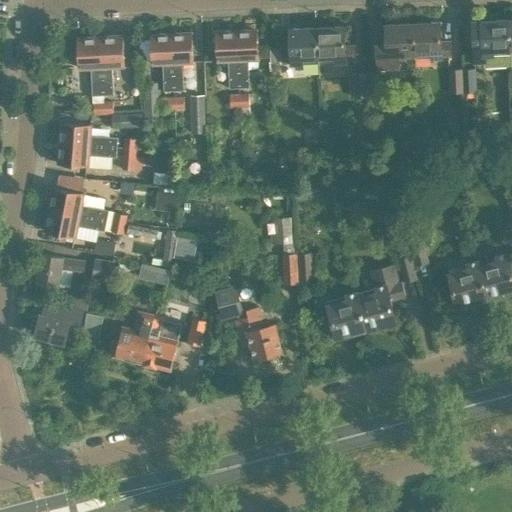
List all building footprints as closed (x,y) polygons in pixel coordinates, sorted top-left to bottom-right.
[(511,53),(509,18),(474,20),(476,62),(485,61),(485,67),(511,66),(511,53)] [(414,23),(415,58),(442,56),(442,54),(451,54),(450,40),(441,41),(440,22),(414,23)] [(387,25),(377,26),(378,43),(379,57),(388,57),(388,59),(415,58),(414,23),(387,24),(387,25)] [(345,26),(318,27),(320,62),(347,61),(347,59),(356,59),(355,45),(346,45),(345,26)] [(291,29),(292,48),(283,49),(283,63),(292,62),(292,64),(320,62),(318,27),(291,29)] [(250,88),(248,60),(259,59),(258,30),(237,31),(239,89),(250,88)] [(239,89),(237,31),(215,32),(217,61),(227,61),(229,89),(239,89)] [(192,33),(172,34),(175,92),(184,92),(183,63),(194,62),(192,33)] [(175,92),(172,34),(151,35),(153,64),(163,63),(165,92),(175,92)] [(100,38),(103,96),(114,96),(113,68),(125,67),(123,37),(100,38)] [(103,96),(100,38),(78,39),(79,69),(91,69),(92,97),(103,96)] [(476,67),(464,68),(465,92),(477,92),(476,67)] [(465,92),(464,68),(450,68),(451,93),(465,92)] [(369,96),(368,72),(354,73),(355,97),(369,96)] [(381,72),(368,72),(369,96),(382,95),(381,72)] [(158,84),(145,85),(147,122),(159,121),(158,84)] [(240,107),(240,95),(230,96),(230,108),(240,107)] [(249,95),(240,95),(240,107),(249,107),(249,95)] [(175,98),(176,110),(185,110),(184,97),(175,98)] [(205,134),(204,97),(190,97),(191,134),(205,134)] [(176,110),(175,98),(165,98),(166,111),(176,110)] [(113,102),(104,103),(104,115),(114,114),(113,102)] [(104,115),(104,103),(94,103),(95,115),(104,115)] [(122,115),(122,127),(141,126),(141,114),(122,115)] [(90,136),(91,125),(62,123),(61,144),(118,148),(118,138),(90,136)] [(320,135),(311,136),(311,144),(320,143),(320,135)] [(125,139),(124,149),(136,149),(137,146),(137,140),(125,139)] [(117,158),(118,148),(61,144),(59,164),(88,166),(89,156),(117,158)] [(124,149),(123,170),(142,171),(143,157),(136,157),(136,149),(124,149)] [(169,152),(158,151),(157,162),(169,163),(169,152)] [(69,172),(65,183),(81,189),(85,178),(69,172)] [(121,177),(119,190),(136,192),(137,180),(121,177)] [(55,187),(50,210),(108,221),(110,211),(82,206),(84,194),(55,187)] [(161,191),(159,209),(175,211),(177,193),(161,191)] [(105,232),(108,221),(50,210),(46,232),(75,238),(78,226),(105,232)] [(126,225),(128,216),(116,214),(114,223),(126,225)] [(295,240),(293,240),(292,216),(277,217),(278,233),(272,234),(273,242),(284,242),(285,253),(284,253),(285,284),(298,283),(296,253),(295,253),(295,240)] [(127,238),(156,241),(158,224),(129,221),(127,238)] [(112,232),(124,235),(126,225),(114,223),(112,232)] [(419,223),(406,226),(414,255),(427,252),(419,223)] [(97,240),(95,251),(114,254),(116,243),(97,240)] [(399,254),(406,280),(417,277),(410,251),(399,254)] [(498,259),(480,264),(488,297),(511,291),(511,267),(511,251),(508,253),(508,251),(497,254),(498,259)] [(299,252),(301,283),(314,282),(312,252),(299,252)] [(85,263),(63,259),(64,258),(41,254),(36,285),(59,288),(62,268),(84,272),(85,263)] [(449,271),(453,286),(448,287),(452,303),(457,302),(458,305),(488,297),(480,264),(478,259),(468,262),(469,266),(449,271)] [(96,260),(93,274),(111,277),(113,263),(96,260)] [(143,263),(139,277),(167,283),(170,270),(143,263)] [(377,291),(358,295),(367,329),(397,321),(391,299),(406,295),(402,281),(400,282),(395,263),(372,269),(377,291)] [(275,323),(264,326),(261,312),(248,316),(246,310),(241,307),(237,291),(231,288),(231,287),(215,291),(222,318),(237,313),(238,318),(235,319),(242,345),(240,345),(241,347),(251,345),(255,358),(283,351),(275,323)] [(328,303),(332,318),(326,319),(330,335),(336,333),(337,337),(367,329),(358,295),(357,291),(347,293),(348,298),(328,303)] [(74,298),(73,308),(84,311),(87,312),(88,299),(74,298)] [(46,301),(43,315),(41,315),(35,336),(65,344),(70,323),(80,326),(84,311),(46,301)] [(124,328),(119,344),(114,343),(111,356),(143,365),(156,317),(140,313),(135,331),(124,328)] [(85,333),(98,336),(102,318),(88,315),(85,333)] [(151,335),(143,365),(145,365),(145,366),(157,369),(159,369),(172,372),(173,369),(180,342),(181,340),(178,339),(182,323),(163,318),(164,316),(157,315),(156,317),(156,319),(151,335)] [(195,321),(189,345),(201,349),(208,324),(195,321)]
